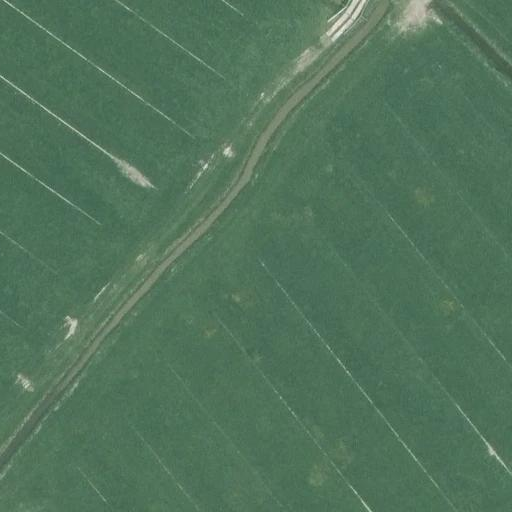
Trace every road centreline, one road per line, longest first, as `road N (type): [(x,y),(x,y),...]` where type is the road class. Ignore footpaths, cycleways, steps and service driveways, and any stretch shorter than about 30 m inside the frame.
road 1 (track): [(421,0),(285,159),(264,199),(45,447),(1,511)]
road 2 (track): [(511,114),(410,14)]
